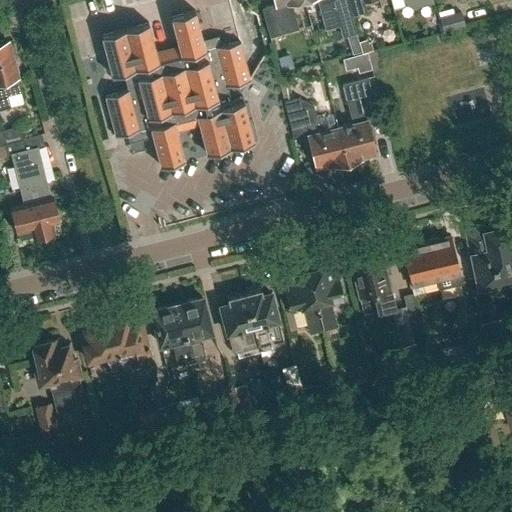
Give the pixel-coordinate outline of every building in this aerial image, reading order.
[(290,0),(275,0),(276,2),(262,6),(269,34),(298,27),(290,0)] [(349,14),(345,0),(316,0),(322,21),(325,29),(339,25),(342,36),(355,33),(349,14)] [(345,0),(349,14),(366,10),(363,0),(345,0)] [(202,38),(194,9),(170,15),(178,45),(156,50),(148,21),(100,34),(111,73),(123,70),(128,88),(104,94),(115,135),(127,131),(129,141),(152,135),(160,164),(185,158),(177,128),(199,122),(206,152),(254,139),(244,99),(232,102),(227,84),(250,78),(240,38),(220,43),(218,34),(202,38)] [(443,30),(464,24),(461,12),(440,17),(443,30)] [(0,107),(23,102),(20,90),(17,76),(16,72),(18,69),(16,60),(13,59),(8,40),(6,41),(2,39),(0,39),(0,107)] [(366,50),(355,53),(357,63),(359,69),(370,65),(366,50)] [(338,125),(346,159),(375,152),(368,123),(379,120),(368,75),(341,82),(351,121),(338,125)] [(346,159),(338,125),(322,129),(318,112),(315,113),(313,105),(301,99),(300,100),(299,97),(283,101),(292,138),(308,134),(316,167),(346,159)] [(3,143),(22,138),(19,126),(0,130),(0,144),(3,144),(3,143)] [(3,143),(3,144),(6,155),(12,153),(24,202),(12,205),(18,230),(19,230),(21,238),(38,234),(39,239),(51,236),(50,231),(53,230),(51,221),(58,220),(52,195),(51,195),(38,146),(25,149),(22,138),(3,143)] [(485,231),(485,226),(467,230),(478,285),(511,277),(511,261),(510,262),(503,227),(485,231)] [(426,240),(435,276),(451,273),(453,283),(462,281),(451,236),(440,238),(438,237),(426,240)] [(435,276),(426,240),(414,243),(413,245),(401,248),(412,293),(423,291),(420,280),(435,276)] [(381,252),(364,256),(363,255),(355,257),(355,259),(351,260),(360,297),(373,293),(377,311),(394,307),(381,252)] [(307,269),(322,328),(335,325),(329,299),(343,296),(339,278),(332,280),(328,264),(307,269)] [(309,332),(322,328),(307,269),(287,274),(291,290),(284,292),(288,309),(302,305),(309,332)] [(262,294),(260,287),(243,291),(257,345),(258,349),(269,346),(268,342),(281,339),(270,292),(262,294)] [(258,349),(257,345),(243,291),(226,296),(228,302),(220,304),(231,351),(245,348),(246,351),(258,349)] [(175,302),(190,363),(198,361),(197,358),(203,356),(197,333),(209,330),(201,296),(175,302)] [(183,365),(190,363),(175,302),(150,308),(158,343),(170,340),(176,363),(182,362),(183,365)] [(130,322),(128,314),(109,319),(117,351),(118,350),(122,369),(148,363),(146,352),(148,351),(141,320),(130,322)] [(487,349),(511,342),(511,326),(509,315),(480,323),(482,330),(487,349)] [(122,369),(118,350),(117,351),(109,319),(82,325),(86,342),(83,342),(87,358),(104,353),(106,361),(107,361),(110,372),(122,369)] [(462,356),(463,361),(488,355),(487,349),(482,330),(465,334),(467,342),(459,344),(462,356)] [(60,343),(58,336),(33,342),(31,346),(38,372),(50,370),(53,384),(49,385),(55,410),(75,405),(71,389),(80,387),(77,374),(78,374),(73,355),(70,356),(67,342),(60,343)] [(462,356),(441,361),(440,356),(424,359),(420,342),(414,344),(415,348),(421,372),(463,361),(462,356)] [(459,343),(438,348),(440,356),(441,361),(462,356),(459,344),(459,343)] [(415,348),(414,344),(394,348),(394,349),(388,351),(392,367),(369,373),(372,385),(421,372),(415,348)] [(332,369),(338,393),(348,390),(341,367),(332,369)] [(328,395),(338,393),(332,369),(324,372),(316,374),(322,395),(328,394),(328,395)] [(511,377),(499,380),(509,427),(511,426),(511,377)] [(226,418),(238,415),(232,392),(220,395),(226,418)] [(40,428),(55,424),(49,401),(34,405),(40,428)] [(199,404),(167,412),(171,431),(172,434),(184,431),(184,430),(217,422),(214,409),(201,412),(199,404)] [(171,431),(167,412),(165,406),(133,414),(139,439),(171,431)] [(0,450),(5,472),(6,472),(19,469),(12,440),(0,443),(0,450)] [(161,475),(150,478),(157,503),(169,499),(192,511),(263,511),(283,478),(268,470),(261,446),(161,475)] [(125,511),(157,503),(150,478),(86,497),(31,511),(125,511)]
